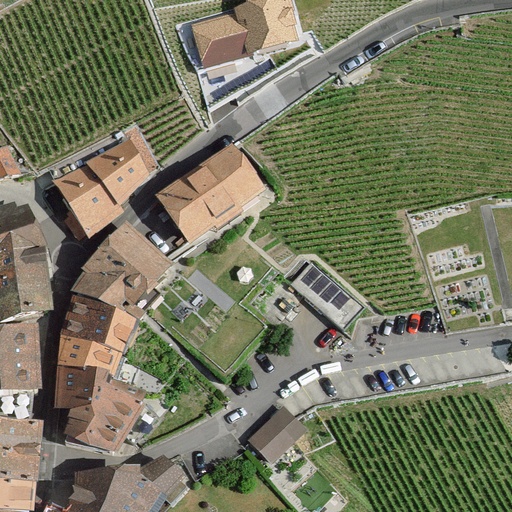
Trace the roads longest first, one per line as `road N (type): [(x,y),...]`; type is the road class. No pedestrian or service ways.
road 1 (residential): [(49,469),(139,465),(335,365),(511,339)]
road 2 (unclassified): [(451,0),(388,22),(227,130)]
road 3 (residential): [(75,258),(55,327),(49,469)]
road 4 (residential): [(227,130),(75,258)]
